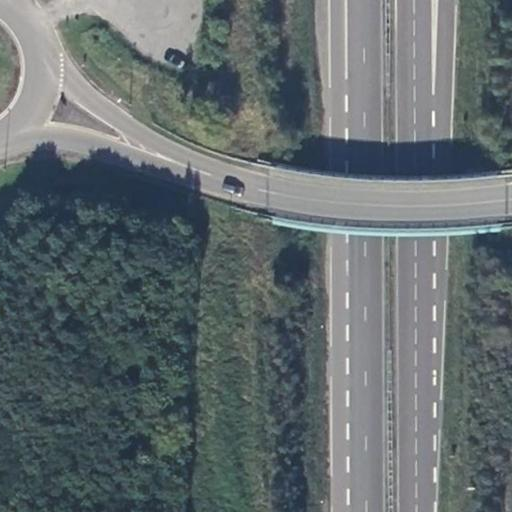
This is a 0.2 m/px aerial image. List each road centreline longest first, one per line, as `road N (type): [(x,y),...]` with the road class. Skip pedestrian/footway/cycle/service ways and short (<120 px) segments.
road 1 (trunk): [(362,0),(365,511)]
road 2 (trunk): [(335,0),(338,511)]
road 3 (trunk): [(416,325),(434,222),(445,0)]
road 4 (trunk): [(416,325),(415,0)]
road 5 (secondary): [(511,202),(357,207),(194,170)]
road 6 (secondary): [(194,170),(96,103),(46,57)]
road 7 (trunk): [(418,511),(416,325)]
road 8 (secondary): [(15,135),(81,140),(194,170)]
